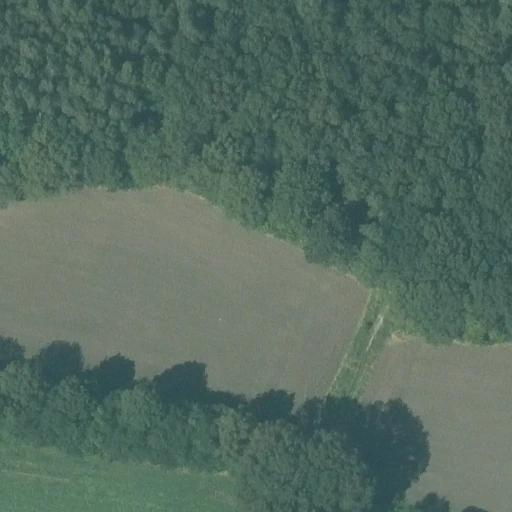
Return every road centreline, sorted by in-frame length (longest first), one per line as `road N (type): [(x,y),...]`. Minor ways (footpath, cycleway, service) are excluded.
road 1 (track): [(462,0),(506,114),(508,191),(413,261),(304,511)]
road 2 (track): [(295,0),(207,60),(172,113),(170,150)]
